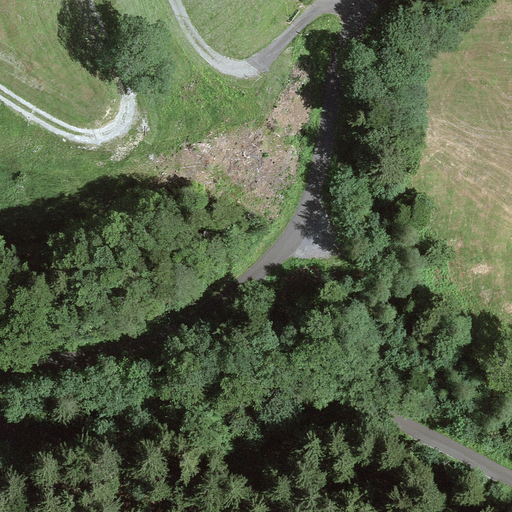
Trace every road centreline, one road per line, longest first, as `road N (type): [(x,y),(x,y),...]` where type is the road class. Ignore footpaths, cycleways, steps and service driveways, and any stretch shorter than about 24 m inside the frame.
road 1 (unclassified): [(0,369),(128,350),(187,325),(287,246),(310,204),(332,87),(367,0)]
road 2 (unclassified): [(511,479),(379,410),(296,384),(237,386),(19,437),(0,427)]
road 3 (track): [(87,0),(128,98),(122,121),(100,134),(70,131),(0,88)]
road 4 (track): [(356,0),(311,12),(252,69),(216,59),(174,0)]
